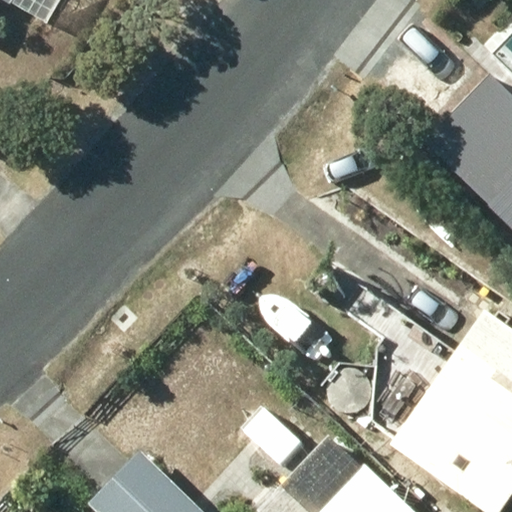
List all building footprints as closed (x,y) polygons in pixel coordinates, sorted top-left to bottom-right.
[(16,0),(45,16),(54,0),(16,0)] [(511,51),(511,0),(465,0),(451,18),(506,60),(511,51)] [(511,163),(483,194),(511,221),(511,163)] [(511,316),(483,297),(390,434),(499,508),(511,488),(511,316)] [(308,443),(267,405),(244,429),(285,468),(308,443)] [(88,495),(103,511),(208,511),(140,443),(88,495)] [(422,511),(363,456),(310,511),(422,511)]
